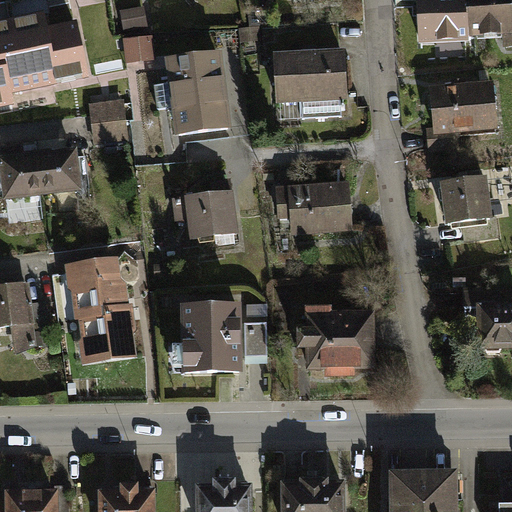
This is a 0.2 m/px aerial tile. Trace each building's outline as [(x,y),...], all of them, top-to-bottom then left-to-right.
[(511,0),(418,0),(421,50),(471,47),(471,43),(502,42),(502,50),(511,49),(511,0)] [(125,30),(146,26),(142,8),(121,13),(125,30)] [(0,106),(11,105),(8,94),(85,78),(75,28),(45,34),(42,19),(0,27),(0,106)] [(258,40),(258,30),(243,31),(243,41),(258,40)] [(154,60),(152,38),(126,41),(128,62),(154,60)] [(272,58),(275,110),(349,105),(346,53),(272,58)] [(176,108),(179,136),(228,130),(219,57),(170,63),(173,84),(155,87),(158,110),(176,108)] [(434,129),(429,129),(431,154),(460,152),(459,139),(500,136),(495,86),(431,91),(434,129)] [(94,107),(97,147),(130,145),(126,104),(94,107)] [(284,112),(284,119),(350,116),(350,109),(284,112)] [(7,198),(43,194),(37,152),(24,153),(23,146),(0,149),(0,162),(3,163),(7,198)] [(52,150),(37,152),(43,194),(78,190),(79,200),(90,199),(85,158),(75,159),(74,154),(53,157),(52,150)] [(443,189),(448,231),(462,229),(464,243),(499,239),(496,219),(492,219),(488,184),(443,189)] [(293,194),(278,195),(280,228),(295,227),(296,242),(356,238),(353,188),(293,192),(293,194)] [(191,207),(196,248),(242,241),(236,201),(191,207)] [(78,319),(83,318),(109,315),(109,312),(125,310),(124,300),(126,300),(124,288),(118,288),(115,265),(96,267),(96,271),(77,274),(79,288),(75,292),(78,319)] [(0,289),(0,328),(32,324),(33,334),(50,332),(46,303),(29,306),(27,287),(17,288),(17,281),(3,283),(4,289),(0,289)] [(245,323),(272,322),(272,307),(245,308),(245,323)] [(185,310),(186,374),(239,373),(238,309),(185,310)] [(129,310),(125,310),(109,312),(109,315),(83,318),(85,340),(90,343),(92,358),(111,355),(112,359),(133,357),(130,333),(133,333),(131,320),(130,320),(129,310)] [(511,311),(481,313),(483,357),(511,355),(511,311)] [(311,364),(311,378),(379,376),(377,316),(310,318),(310,338),(297,338),(298,364),(311,364)] [(267,357),(267,325),(245,325),(245,358),(267,357)] [(394,478),(394,511),(454,511),(454,477),(394,478)] [(262,511),(262,491),(241,491),(241,481),(220,481),(221,492),(202,492),(201,511),(262,511)] [(285,490),(285,511),(348,511),(349,490),(334,490),(334,481),(307,481),(308,490),(285,490)] [(161,511),(161,491),(143,491),(143,485),(126,485),(126,491),(104,491),(103,511),(161,511)] [(9,499),(9,511),(63,511),(63,497),(9,499)]
